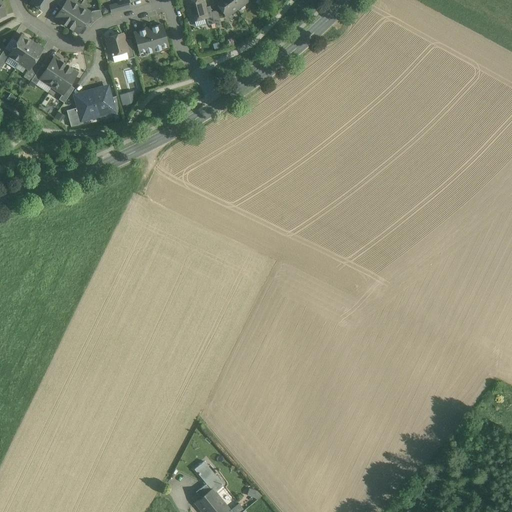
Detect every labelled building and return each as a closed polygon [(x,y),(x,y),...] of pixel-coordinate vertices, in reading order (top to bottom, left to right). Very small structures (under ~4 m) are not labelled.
[(34,0),(32,3),(44,11),(45,9),(47,10),(51,4),(49,3),(51,0),(34,0)] [(67,0),(62,8),(56,18),(67,26),(80,7),(70,0),(67,0)] [(132,0),(119,0),(120,3),(112,6),(114,12),(132,7),(130,1),(132,0)] [(204,0),(186,0),(192,22),(209,18),(206,8),(204,0)] [(215,0),(229,17),(238,10),(230,0),(215,0)] [(250,0),(230,0),(238,10),(250,0)] [(212,6),(206,8),(209,18),(211,26),(216,25),(213,12),(212,6)] [(80,7),(67,26),(78,33),(85,24),(91,14),(80,7)] [(100,10),(92,13),(91,14),(85,24),(90,27),(92,25),(93,23),(96,21),(98,19),(102,17),(100,10)] [(218,11),(213,12),(216,25),(217,27),(222,26),(218,11)] [(170,47),(164,23),(134,31),(141,55),(170,47)] [(9,54),(21,61),(35,39),(22,31),(10,50),(7,47),(0,57),(0,63),(2,64),(9,54)] [(127,40),(125,32),(105,37),(111,58),(130,53),(127,40)] [(44,45),(35,39),(21,61),(30,67),(27,73),(33,77),(42,63),(35,59),(44,45)] [(127,40),(130,53),(132,57),(137,56),(132,39),(127,40)] [(41,78),(53,86),(68,63),(56,55),(46,70),(42,67),(34,78),(39,81),(41,78)] [(81,72),(68,63),(53,86),(66,95),(63,99),(67,102),(76,88),(72,85),(81,72)] [(109,85),(93,89),(100,116),(117,112),(109,85)] [(83,121),(100,116),(93,89),(76,94),(83,121)] [(135,91),(120,93),(122,105),(137,103),(135,91)] [(214,473),(204,461),(194,469),(205,481),(214,473)] [(224,485),(214,473),(205,481),(206,484),(211,488),(212,487),(216,491),(224,485)] [(206,484),(195,492),(199,497),(211,488),(206,484)] [(216,491),(212,487),(211,488),(199,497),(195,501),(203,511),(228,511),(229,511),(231,510),(230,510),(216,491)]
